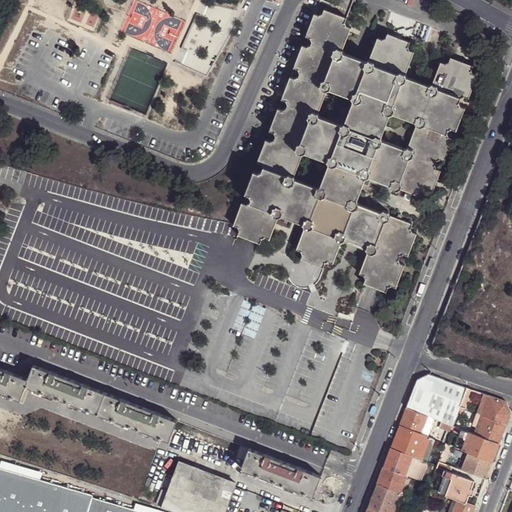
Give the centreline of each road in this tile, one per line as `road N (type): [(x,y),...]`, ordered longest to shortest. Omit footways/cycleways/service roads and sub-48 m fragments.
road 1 (residential): [(0,103),(176,172),(197,173),(223,153),(293,0)]
road 2 (residential): [(410,358),(511,87)]
road 3 (residential): [(350,511),(410,358)]
